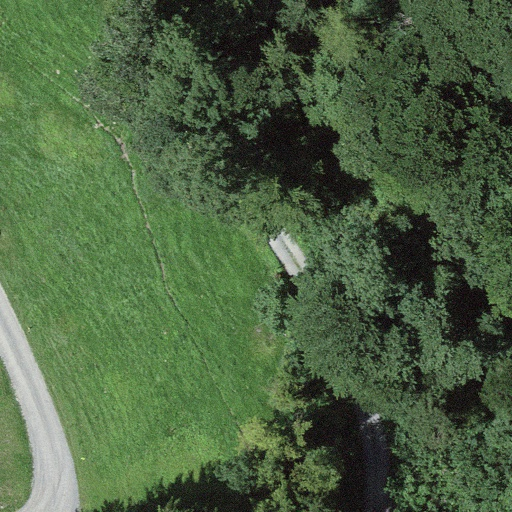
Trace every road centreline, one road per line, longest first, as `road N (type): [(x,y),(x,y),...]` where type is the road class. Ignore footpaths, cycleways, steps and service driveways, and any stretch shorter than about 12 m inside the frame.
road 1 (track): [(150,0),(363,380),(379,511)]
road 2 (track): [(0,326),(48,443),(55,499),(49,511)]
